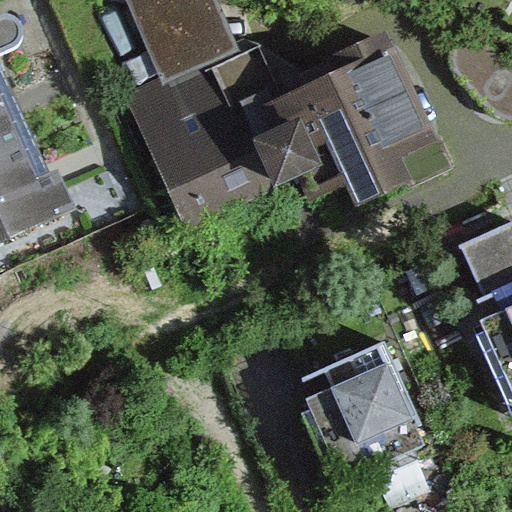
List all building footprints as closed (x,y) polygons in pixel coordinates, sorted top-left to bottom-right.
[(0,250),(72,220),(0,52),(0,250)] [(206,77),(125,115),(174,218),(312,153),(332,197),(422,155),(375,54),(228,122),(206,77)] [(511,304),(480,318),(511,393),(511,304)] [(383,344),(297,381),(339,478),(425,441),(383,344)] [(0,511),(44,511),(48,506),(0,479),(0,511)]
